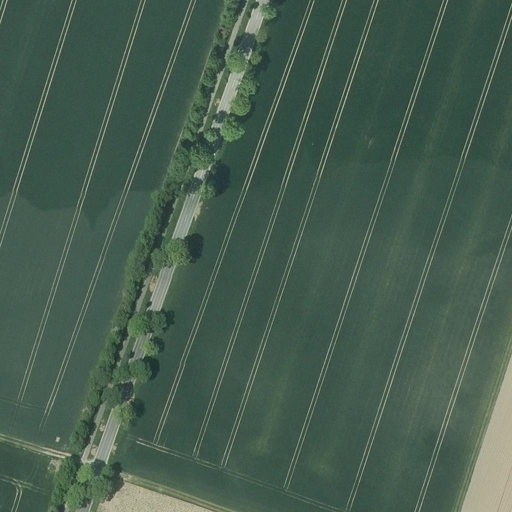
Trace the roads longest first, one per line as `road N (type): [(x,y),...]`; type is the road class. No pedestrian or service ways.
road 1 (unclassified): [(81,511),(261,0)]
road 2 (track): [(511,338),(454,511)]
road 3 (track): [(210,511),(80,465)]
